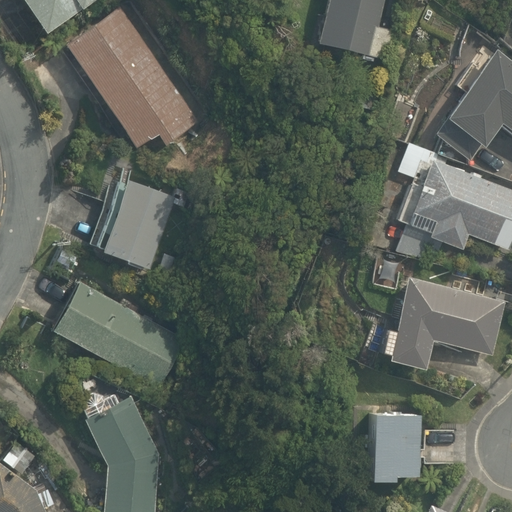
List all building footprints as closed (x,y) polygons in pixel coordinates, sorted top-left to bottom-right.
[(24,0),(46,32),(92,0),(24,0)] [(327,0),(318,42),(389,59),(396,32),(376,27),(382,0),(327,0)] [(197,121),(118,6),(66,44),(136,147),(157,132),(165,144),(197,121)] [(511,60),(496,47),(446,116),(447,117),(435,133),(469,160),(481,144),(484,146),(501,122),(511,130),(511,60)] [(420,101),(393,93),(381,132),(408,140),(420,101)] [(508,249),(511,239),(511,189),(480,177),(481,174),(472,171),(470,173),(445,163),(445,162),(435,158),(438,153),(408,142),(397,170),(413,177),(397,220),(409,225),(408,227),(404,226),(394,251),(434,261),(442,241),(462,248),(468,233),(508,249)] [(175,196),(128,178),(126,182),(120,180),(97,245),(103,247),(102,250),(129,260),(128,263),(141,268),(142,265),(148,268),(175,196)] [(492,355),(505,301),(408,276),(396,330),(385,327),(378,352),(389,355),(388,358),(425,368),(432,339),(492,355)] [(186,339),(80,280),(53,329),(159,387),(186,339)] [(102,511),(106,511),(154,511),(159,453),(132,395),(119,401),(115,392),(84,408),(87,415),(84,417),(106,463),(102,511)] [(419,474),(420,413),(372,411),(370,478),(395,479),(395,473),(419,474)] [(45,511),(44,508),(54,504),(48,488),(46,488),(42,482),(32,486),(0,461),(0,511),(45,511)] [(451,511),(430,502),(425,511),(451,511)]
